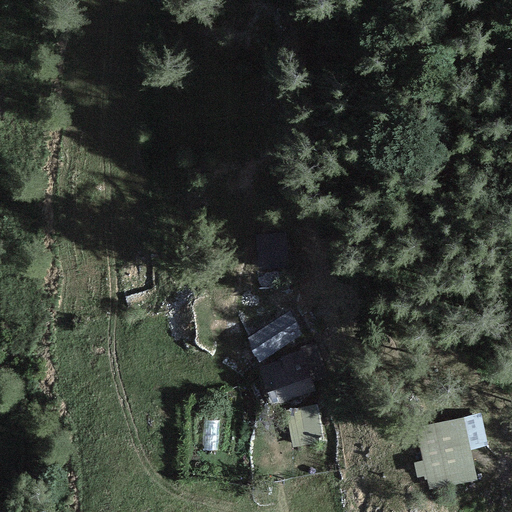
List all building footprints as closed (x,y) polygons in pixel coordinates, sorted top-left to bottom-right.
[(293,259),(291,225),(260,227),(262,261),(293,259)] [(219,295),(201,295),(201,342),(219,342),(219,295)] [(293,314),(246,340),(258,361),(305,335),(293,314)] [(282,358),(260,366),(273,405),(315,391),(301,349),(282,355),(282,358)] [(316,403),(285,409),(294,448),(324,442),(316,403)] [(463,415),(417,426),(425,461),(413,464),(416,478),(425,476),(428,488),(478,476),(463,415)]
